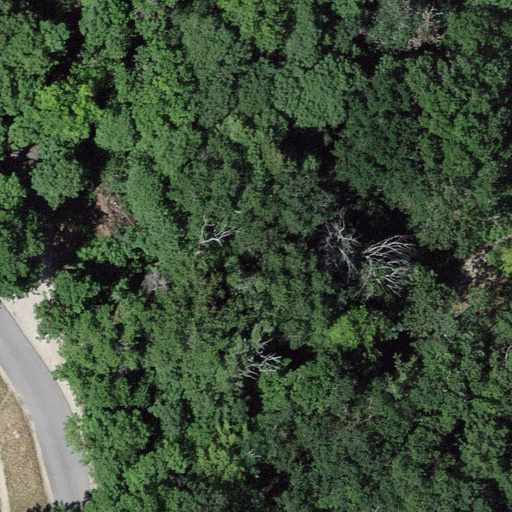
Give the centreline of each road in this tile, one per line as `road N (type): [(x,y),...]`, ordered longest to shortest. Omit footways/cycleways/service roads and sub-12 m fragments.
road 1 (track): [(0,128),(45,390)]
road 2 (residential): [(0,328),(45,390),(76,511)]
